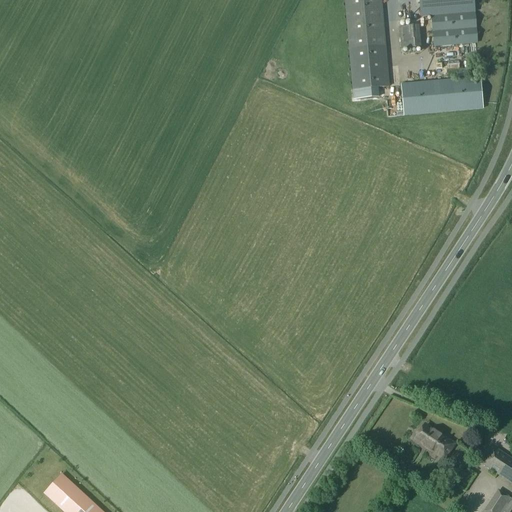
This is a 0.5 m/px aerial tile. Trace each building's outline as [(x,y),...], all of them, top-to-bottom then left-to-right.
[(344,0),(352,91),(388,88),(380,0),(344,0)] [(409,0),(393,0),(395,22),(411,21),(409,0)] [(475,14),(473,0),(418,0),(420,18),(430,17),(475,14)] [(432,47),(477,43),(475,14),(430,17),(432,47)] [(416,28),(398,29),(399,51),(417,50),(416,28)] [(482,109),(479,78),(400,85),(402,116),(482,109)] [(425,426),(415,442),(444,461),(454,445),(425,426)] [(511,460),(494,450),(482,467),(511,486),(511,460)] [(399,474),(405,468),(397,460),(391,466),(399,474)] [(102,511),(62,475),(43,495),(60,511),(102,511)] [(498,490),(483,511),(510,511),(511,510),(511,499),(510,498),(509,497),(498,490)]
